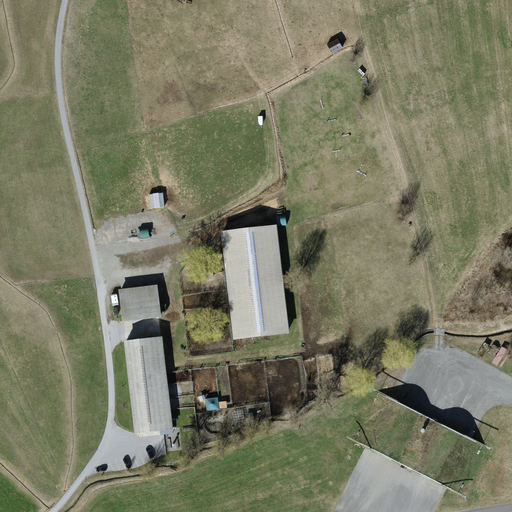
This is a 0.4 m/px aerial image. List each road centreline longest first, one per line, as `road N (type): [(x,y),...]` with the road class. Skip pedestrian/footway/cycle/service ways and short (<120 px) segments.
road 1 (residential): [(65,0),(59,87),(102,307),(111,410),(91,466),(52,511)]
road 2 (unknown): [(98,286),(156,273),(224,226),(281,212)]
